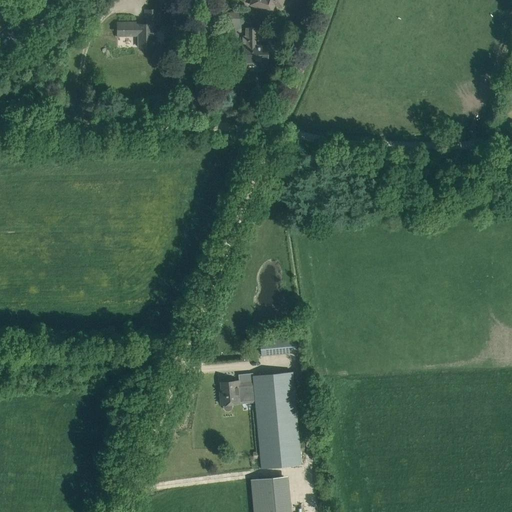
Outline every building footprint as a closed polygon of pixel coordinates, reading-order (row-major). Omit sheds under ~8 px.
[(250,0),(249,5),(272,14),(275,5),(280,7),(283,0),(250,0)] [(155,17),(158,17),(158,10),(146,10),(146,17),(147,17),(147,25),(138,25),(138,23),(118,23),(118,34),(125,34),(125,36),(139,36),(139,48),(154,47),(154,44),(154,42),(155,42),(155,32),(155,17)] [(220,12),(220,25),(239,24),(239,12),(220,12)] [(256,28),(245,28),(245,33),(245,36),(243,36),(243,52),(243,62),(267,62),(267,46),(255,46),(255,40),(256,40),(256,33),(256,28)] [(285,336),(287,353),(297,352),(295,336),(285,336)] [(253,381),(255,401),(261,468),(301,464),(292,372),(253,376),(253,381)] [(255,401),(253,381),(240,382),(239,381),(221,383),(222,395),(220,396),(221,405),(223,404),(224,407),(224,409),(225,409),(226,410),(227,411),(229,410),(230,410),(231,409),(232,408),(232,407),(231,404),(255,401)] [(295,511),(292,477),(253,481),(255,511),(295,511)]
